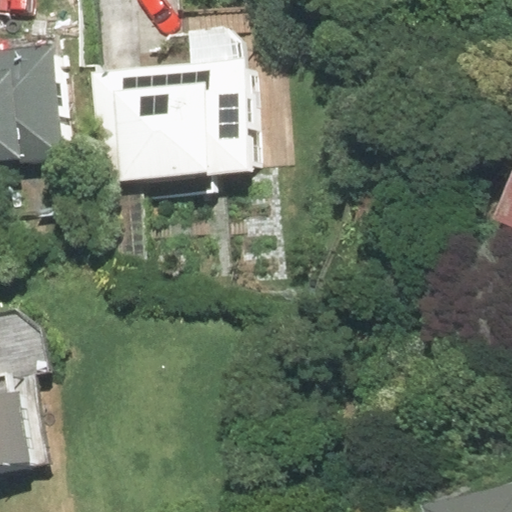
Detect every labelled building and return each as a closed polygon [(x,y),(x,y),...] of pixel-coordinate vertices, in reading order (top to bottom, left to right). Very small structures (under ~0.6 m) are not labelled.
[(28,0),(0,0),(0,35),(27,37),(28,0)] [(77,53),(0,59),(0,175),(87,167),(77,53)] [(271,66),(104,75),(110,191),(277,183),(271,66)] [(0,485),(63,475),(51,404),(0,412),(0,485)] [(511,511),(511,493),(452,511),(451,511),(511,511)]
